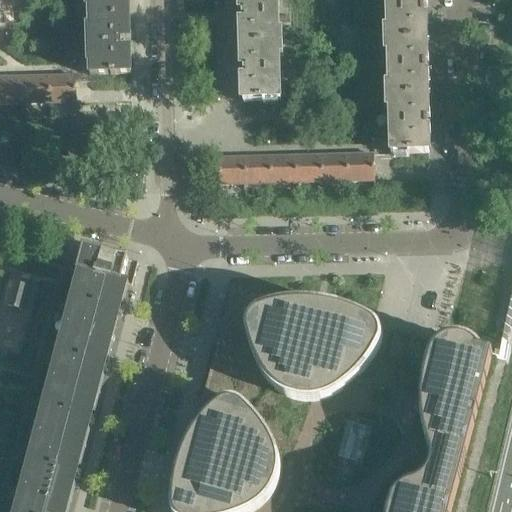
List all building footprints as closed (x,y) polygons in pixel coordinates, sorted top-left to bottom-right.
[(88,0),(89,20),(130,19),(129,0),(88,0)] [(280,34),(279,17),(279,1),(278,1),(278,0),(241,0),(242,14),(244,14),(245,23),(242,23),(242,46),(279,45),(279,34),(280,34)] [(423,18),(423,9),(425,9),(425,0),(387,0),(388,31),(389,31),(389,42),(426,41),(426,18),(423,18)] [(126,51),(126,43),(130,42),(130,19),(89,20),(90,63),(91,77),(131,76),(131,51),(126,51)] [(424,74),(424,65),(427,65),(426,41),(389,42),(390,53),(389,54),(390,87),(391,98),(428,97),(427,74),(424,74)] [(282,102),(281,73),(280,57),(279,45),(242,46),(243,70),(246,70),(246,79),(243,79),(244,103),(282,102)] [(77,103),(76,77),(50,78),(51,104),(77,103)] [(51,104),(50,78),(24,79),(25,105),(51,104)] [(0,105),(25,105),(24,79),(0,79),(0,105)] [(426,130),(425,121),(428,121),(428,97),(391,98),(391,109),(390,109),(391,140),(391,155),(429,154),(428,130),(426,130)] [(349,183),(348,156),(323,157),(323,183),(349,183)] [(375,182),(374,156),(348,156),(349,183),(375,182)] [(323,183),(323,157),(297,158),(298,184),(323,183)] [(272,185),(271,158),(246,159),(246,185),(272,185)] [(298,184),(297,158),(271,158),(272,185),(298,184)] [(246,185),(246,159),(219,160),(220,186),(246,185)] [(132,288),(139,264),(85,250),(79,274),(87,276),(87,275),(124,285),(124,286),(132,288)] [(118,307),(124,286),(124,285),(87,275),(87,276),(83,291),(84,291),(79,314),(77,313),(73,329),(110,339),(116,316),(121,318),(122,317),(124,310),(124,309),(118,307)] [(26,312),(32,289),(28,288),(28,287),(28,285),(27,284),(27,283),(26,282),(25,281),(23,280),(22,280),(21,280),(20,280),(19,281),(17,282),(16,283),(15,285),(11,284),(5,307),(26,312)] [(459,348),(460,343),(457,343),(454,343),(450,344),(447,345),(392,331),(375,326),(373,325),(371,323),(367,321),(363,319),(359,317),(355,316),(351,314),(347,313),(343,311),(338,310),(337,316),(276,300),(275,304),(263,301),(264,297),(232,288),(231,291),(237,293),(234,304),(228,303),(213,361),(219,362),(216,374),(210,372),(209,375),(215,376),(212,388),(206,386),(191,444),(193,445),(190,456),(188,456),(187,458),(190,459),(187,470),(184,470),(183,475),(179,474),(177,478),(176,483),(176,487),(175,492),(175,496),(174,501),(174,506),(174,510),(174,511),(451,511),(493,357),(459,348)] [(104,361),(110,339),(73,329),(68,345),(70,346),(64,368),(63,367),(58,383),(96,393),(102,370),(107,372),(108,371),(110,364),(109,363),(104,361)] [(90,416),(96,393),(58,383),(54,399),(56,400),(50,422),(48,421),(44,437),(82,447),(88,425),(93,426),(94,426),(96,418),(95,417),(90,416)] [(76,470),(82,447),(44,437),(40,453),(42,454),(36,476),(34,476),(30,491),(67,501),(73,479),(79,480),(81,472),(81,471),(76,470)] [(64,511),(67,501),(30,491),(25,507),(27,508),(26,511),(64,511)]
